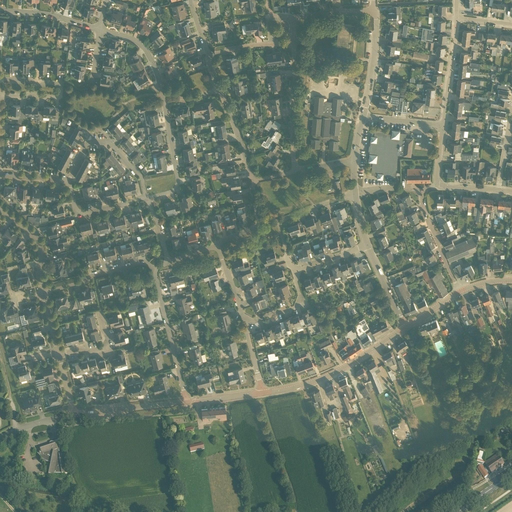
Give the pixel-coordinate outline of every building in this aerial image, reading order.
[(72,10),(74,2),(71,1),(71,0),(62,0),(62,2),(63,2),(62,6),(68,8),(68,9),(72,10)] [(246,11),(255,10),(254,2),(255,2),(254,0),(241,0),(242,3),(245,3),(245,7),(243,7),(244,12),(246,11)] [(216,16),(214,2),(204,3),(205,8),(206,8),(207,17),(216,16)] [(94,12),(95,11),(92,10),(93,7),(82,4),(81,9),(83,11),(84,11),(83,14),(83,16),(87,17),(87,15),(92,17),(93,12),(94,12)] [(175,20),(185,17),(183,9),(184,9),(183,4),(172,7),(175,20)] [(439,8),(438,13),(445,14),(446,6),(439,5),(434,5),(433,8),(439,8)] [(160,6),(156,9),(159,14),(164,11),(160,6)] [(152,7),(145,9),(142,17),(144,18),(147,11),(149,10),(152,10),(152,7)] [(397,24),(397,14),(400,14),(400,7),(394,7),(394,13),(389,13),(389,20),(393,20),(393,24),(397,24)] [(119,24),(122,13),(118,12),(117,15),(113,14),(111,19),(110,19),(110,22),(110,23),(115,25),(116,23),(119,24)] [(134,26),(136,21),(130,20),(131,16),(125,15),(123,21),(127,22),(125,27),(132,29),(134,26)] [(439,21),(439,17),(437,17),(433,17),(432,17),(432,21),(432,23),(434,23),(434,29),(437,29),(445,29),(445,21),(439,21)] [(147,34),(151,27),(152,23),(148,21),(148,20),(143,18),(139,24),(142,26),(139,32),(141,33),(141,32),(147,34)] [(20,31),(21,22),(13,21),(13,28),(10,28),(9,28),(9,31),(9,35),(16,35),(16,31),(20,31)] [(262,34),(260,21),(253,22),(254,24),(245,25),(246,34),(255,33),(255,35),(262,34)] [(35,33),(36,24),(31,24),(31,23),(25,22),(24,31),(27,31),(27,33),(35,33)] [(181,37),(191,34),(188,24),(185,25),(184,22),(177,24),(178,29),(178,30),(180,36),(181,36),(181,37)] [(353,55),(355,28),(356,26),(351,26),(351,25),(339,24),(337,45),(336,45),(336,53),(353,55)] [(52,28),(49,28),(50,26),(42,25),(41,34),(49,35),(49,34),(51,35),(55,36),(56,28),(52,27),(52,28)] [(214,40),(222,39),(221,33),(225,32),(225,26),(214,27),(215,30),(213,30),(214,40)] [(67,38),(68,30),(64,29),(65,28),(62,28),(62,31),(58,30),(57,39),(63,40),(64,37),(67,38)] [(439,35),(435,34),(434,34),(434,31),(427,29),(426,36),(439,38),(438,42),(446,43),(447,35),(439,34),(439,35)] [(397,38),(398,31),(390,30),(389,34),(386,33),(386,37),(393,38),(393,42),(401,43),(402,39),(397,38)] [(160,46),(163,43),(162,42),(158,37),(161,35),(158,31),(150,37),(152,40),(151,42),(154,46),(153,47),(154,48),(159,45),(160,46)] [(490,48),(493,49),(497,49),(497,45),(497,44),(495,44),(496,34),(488,33),(487,40),(487,43),(491,44),(490,48)] [(81,37),(77,37),(76,40),(78,40),(77,43),(75,43),(75,47),(86,48),(87,43),(89,44),(90,38),(81,37)] [(469,42),(470,38),(463,37),(462,45),(472,46),(473,46),(474,43),(469,42)] [(191,42),(189,39),(181,42),(185,52),(189,50),(190,53),(194,52),(193,49),(196,48),(194,41),(191,42)] [(121,44),(118,44),(119,40),(112,40),(112,44),(109,44),(109,50),(114,50),(117,51),(118,48),(121,48),(121,44)] [(400,51),(401,43),(393,42),(392,45),(388,45),(387,53),(394,54),(394,50),(400,51)] [(437,47),(433,47),(434,43),(429,42),(426,42),(425,49),(428,50),(433,50),(432,54),(444,55),(445,48),(437,47)] [(173,57),(169,47),(163,50),(162,48),(164,53),(158,56),(159,57),(160,57),(163,62),(173,57)] [(84,55),(85,50),(78,49),(78,54),(77,54),(77,60),(86,62),(87,55),(84,55)] [(477,55),(478,52),(471,51),(471,54),(468,54),(468,53),(461,53),(460,60),(467,61),(467,57),(475,58),(476,55),(477,55)] [(281,61),(280,52),(275,53),(275,54),(266,55),(268,63),(277,62),(277,66),(284,65),(284,61),(281,61)] [(429,55),(414,52),(414,53),(411,53),(410,56),(413,56),(413,58),(427,61),(429,55)] [(136,71),(144,66),(139,59),(140,58),(137,53),(130,57),(133,62),(132,63),(136,71)] [(50,66),(50,56),(47,55),(47,59),(45,59),(44,63),(40,62),(39,72),(46,72),(47,66),(50,66)] [(194,58),(193,55),(187,57),(189,62),(193,61),(196,70),(200,68),(199,64),(202,62),(199,56),(194,58)] [(18,69),(18,60),(12,59),(12,58),(6,57),(5,66),(6,66),(6,70),(14,71),(14,69),(18,69)] [(33,66),(33,60),(27,59),(27,58),(22,57),(22,62),(23,62),(23,66),(22,69),(22,71),(29,71),(29,67),(33,68),(33,66)] [(113,58),(106,57),(105,62),(103,61),(102,67),(105,67),(104,71),(113,72),(114,68),(111,67),(112,62),(113,58)] [(227,73),(236,72),(235,65),(238,65),(237,58),(226,60),(227,67),(226,68),(227,73)] [(436,64),(431,63),(430,67),(435,68),(443,69),(444,61),(436,60),(436,64)] [(64,74),(65,64),(61,64),(61,63),(54,63),(53,73),(60,73),(60,74),(64,74)] [(392,73),(393,65),(386,63),(385,71),(392,73)] [(167,79),(174,76),(172,71),(174,70),(172,64),(166,66),(168,69),(164,71),(167,79)] [(85,72),(86,67),(76,66),(76,69),(75,69),(75,70),(72,69),(71,76),(74,76),(74,77),(83,78),(84,71),(85,72)] [(441,83),(442,75),(435,74),(436,70),(430,69),(427,68),(426,73),(427,74),(427,77),(433,78),(432,82),(441,83)] [(142,88),(151,83),(147,76),(148,76),(145,71),(136,76),(138,80),(137,80),(142,88)] [(281,88),(280,79),(281,79),(281,74),(268,76),(269,83),(271,83),(273,90),(281,88)] [(109,80),(110,76),(104,75),(103,79),(101,79),(100,85),(109,86),(111,86),(113,85),(114,82),(112,81),(109,80)] [(480,84),(480,80),(473,79),(471,81),(458,80),(457,87),(464,88),(470,89),(470,85),(479,85),(480,85),(480,84)] [(247,87),(245,80),(232,82),(233,87),(235,87),(236,94),(244,93),(243,88),(247,87)] [(391,90),(392,82),(385,81),(384,89),(391,90)] [(423,95),(427,96),(434,97),(435,89),(431,88),(431,85),(422,84),(422,87),(424,88),(423,95)] [(506,90),(506,86),(501,85),(498,85),(497,89),(499,90),(498,95),(508,97),(509,91),(506,90)] [(469,96),(469,93),(464,92),(464,88),(457,87),(456,95),(466,96),(469,96)] [(434,104),(434,97),(427,96),(426,103),(424,103),(424,107),(425,107),(429,107),(429,104),(434,104)] [(333,103),(323,102),(323,98),(315,97),(314,113),(315,113),(314,118),(313,118),(312,134),(313,134),(312,139),(311,147),(319,148),(320,139),(323,139),(323,142),(327,142),(327,140),(330,140),(329,149),(337,149),(339,134),(340,122),(339,122),(340,115),(342,99),(333,98),(333,103)] [(272,114),(282,112),(280,103),(282,103),(281,98),(270,100),(272,114)] [(407,112),(409,102),(404,101),(404,98),(400,98),(399,106),(399,111),(407,112)] [(509,106),(510,100),(500,98),(499,104),(498,104),(498,105),(491,103),(490,107),(498,108),(502,109),(505,109),(506,105),(509,106)] [(242,117),(252,116),(251,108),(250,100),(244,101),(244,105),(241,105),(242,111),(241,112),(242,117)] [(470,107),(470,103),(456,101),(455,109),(462,109),(463,106),(470,107)] [(214,117),(213,108),(214,108),(213,102),(204,103),(204,104),(194,106),(195,113),(205,112),(205,118),(214,117)] [(386,110),(387,104),(379,102),(378,109),(386,110)] [(423,114),(423,109),(424,107),(424,103),(413,102),(412,113),(423,114)] [(19,118),(22,119),(22,112),(19,111),(20,106),(13,105),(13,106),(12,106),(11,112),(12,112),(12,114),(12,118),(19,119),(19,118)] [(31,116),(32,106),(28,106),(26,106),(26,112),(22,112),(22,119),(25,119),(25,115),(31,116)] [(40,120),(40,113),(37,113),(38,107),(35,107),(35,106),(32,106),(31,116),(37,116),(37,119),(40,120)] [(49,117),(50,107),(46,107),(46,108),(44,107),(43,113),(40,113),(40,120),(43,120),(43,116),(49,117)] [(58,121),(58,114),(55,114),(55,108),(53,108),(53,107),(50,107),(49,117),(52,117),(52,121),(58,121)] [(150,114),(150,111),(151,110),(151,107),(144,108),(140,109),(140,112),(144,111),(145,120),(158,118),(157,113),(150,114)] [(190,115),(188,107),(183,108),(180,109),(180,107),(174,108),(175,118),(176,118),(177,125),(182,124),(181,116),(190,115)] [(466,118),(467,114),(462,113),(462,109),(455,109),(454,116),(466,118)] [(505,118),(506,112),(496,111),(495,116),(494,120),(501,122),(502,118),(505,118)] [(159,123),(158,118),(145,120),(145,121),(146,127),(150,126),(150,125),(159,123)] [(110,131),(113,135),(120,129),(116,125),(119,123),(117,121),(112,125),(114,127),(110,131)] [(221,124),(220,121),(213,122),(214,126),(215,132),(226,130),(225,124),(221,124)] [(281,125),(275,121),(273,123),(272,124),(268,122),(264,128),(271,132),(269,135),(269,136),(273,138),(274,137),(278,140),(281,135),(280,135),(281,134),(278,132),(278,131),(275,130),(276,129),(277,129),(278,129),(281,125)] [(465,127),(466,123),(453,122),(452,129),(460,130),(460,126),(465,127)] [(502,131),(504,125),(501,125),(494,123),(493,129),(492,129),(492,133),(499,134),(499,130),(502,131)] [(23,126),(22,126),(17,125),(16,125),(15,129),(9,128),(9,130),(10,130),(10,136),(18,137),(19,132),(22,132),(23,126)] [(74,129),(68,126),(66,128),(80,135),(82,130),(76,127),(74,129)] [(178,136),(192,134),(190,126),(183,127),(183,130),(178,131),(178,136)] [(65,130),(72,134),(71,136),(77,140),(80,135),(66,128),(65,130)] [(123,133),(120,129),(113,135),(117,139),(121,136),(123,138),(128,134),(126,131),(123,133)] [(464,138),(464,135),(459,135),(460,130),(452,129),(452,137),(464,138)] [(215,141),(223,140),(223,137),(227,136),(226,130),(215,132),(216,137),(216,141),(215,141)] [(406,138),(406,133),(400,133),(400,131),(392,130),(392,134),(384,133),(384,131),(375,130),(374,136),(371,136),(369,162),(373,162),(371,174),(377,175),(377,179),(395,181),(396,177),(398,155),(411,156),(413,138),(406,138)] [(130,136),(128,134),(123,138),(125,141),(121,144),(125,148),(131,143),(134,141),(133,140),(130,136)] [(194,141),(192,134),(178,136),(179,142),(187,141),(187,142),(188,145),(194,144),(194,143),(196,143),(196,141),(194,141)] [(77,140),(71,136),(69,138),(66,136),(64,139),(75,145),(77,140)] [(273,138),(269,136),(266,142),(264,145),(271,150),(275,152),(276,151),(279,145),(276,144),(279,140),(278,140),(274,137),(273,138)] [(500,144),(501,138),(492,136),(490,141),(489,146),(496,147),(497,143),(500,144)] [(224,144),(223,140),(215,141),(216,147),(220,146),(221,151),(229,150),(228,143),(224,144)] [(135,147),(131,143),(125,148),(128,153),(132,149),(134,151),(139,147),(137,145),(135,147)] [(450,151),(455,152),(461,152),(462,148),(462,145),(451,143),(450,151)] [(184,155),(193,153),(192,148),(195,147),(194,144),(188,145),(188,149),(183,149),(184,155)] [(59,150),(61,151),(72,156),(74,151),(67,148),(66,150),(61,147),(59,150)] [(18,162),(19,153),(16,153),(16,152),(12,152),(12,151),(12,150),(7,150),(6,150),(6,154),(7,154),(7,162),(15,163),(15,162),(18,162)] [(33,161),(34,153),(26,153),(27,151),(22,150),(21,162),(28,163),(28,164),(29,164),(29,161),(33,161)] [(218,162),(227,161),(226,157),(230,157),(229,150),(221,151),(215,152),(216,158),(218,158),(218,162)] [(275,152),(271,150),(267,156),(273,160),(271,163),(276,166),(280,159),(277,157),(279,153),(276,151),(275,152)] [(72,156),(61,151),(60,153),(64,155),(62,157),(69,161),(72,156)] [(462,160),(474,161),(477,161),(478,152),(473,152),(473,154),(462,154),(462,157),(462,160)] [(107,160),(104,163),(106,165),(115,157),(111,153),(105,158),(107,160)] [(142,158),(138,153),(131,159),(135,163),(139,160),(141,162),(146,158),(144,156),(142,158)] [(159,156),(159,153),(153,154),(153,157),(154,163),(166,161),(165,155),(159,156)] [(194,158),(193,153),(184,155),(185,160),(190,159),(191,162),(197,161),(196,158),(194,158)] [(48,164),(49,158),(44,157),(36,156),(36,161),(37,161),(36,165),(43,166),(44,163),(48,164)] [(55,159),(56,160),(67,166),(69,161),(62,157),(61,160),(53,156),(52,158),(55,159)] [(111,164),(112,166),(118,161),(115,157),(106,165),(108,167),(111,164)] [(94,168),(95,166),(91,164),(92,162),(85,158),(83,163),(93,169),(94,168)] [(67,166),(56,160),(55,163),(59,165),(57,167),(64,171),(67,166)] [(111,171),(113,173),(122,165),(118,161),(112,166),(114,168),(111,171)] [(156,171),(162,170),(162,167),(167,166),(166,161),(154,163),(156,171)] [(195,170),(195,168),(197,167),(196,161),(197,161),(191,162),(189,163),(190,166),(186,167),(187,174),(192,173),(193,175),(199,174),(199,169),(195,170)] [(92,171),(93,169),(83,163),(80,168),(87,172),(88,169),(91,171),(92,171)] [(227,166),(227,163),(220,164),(221,170),(226,169),(227,175),(235,173),(234,165),(227,166)] [(455,168),(455,163),(450,163),(450,169),(448,169),(448,176),(455,176),(455,174),(460,174),(460,169),(454,169),(454,168),(455,168)] [(113,173),(114,175),(118,172),(120,174),(125,169),(122,165),(113,173)] [(476,174),(476,169),(476,168),(471,167),(463,166),(462,177),(467,177),(467,176),(470,177),(470,174),(476,174)] [(487,171),(486,178),(493,179),(493,176),(495,176),(496,167),(487,166),(487,171)] [(88,178),(89,176),(86,174),(87,172),(80,168),(78,173),(88,178)] [(407,182),(430,182),(430,174),(422,173),(422,168),(407,168),(407,182)] [(91,179),(88,178),(78,173),(75,178),(82,181),(83,179),(89,182),(91,179)] [(232,180),(232,177),(222,178),(223,184),(231,183),(231,188),(240,187),(239,179),(232,180)] [(201,182),(201,178),(191,178),(191,183),(192,183),(192,189),(197,189),(197,192),(201,191),(201,182)] [(125,196),(131,194),(128,180),(125,181),(126,185),(123,186),(125,196)] [(132,184),(131,180),(128,180),(131,194),(137,193),(135,183),(132,184)] [(114,188),(113,183),(110,184),(113,199),(119,197),(117,187),(114,188)] [(109,189),(105,190),(107,200),(113,199),(110,184),(107,185),(109,189)] [(14,194),(14,187),(5,186),(4,191),(3,191),(3,196),(4,196),(13,197),(13,200),(13,203),(16,203),(16,200),(17,194),(14,194)] [(30,198),(30,189),(27,189),(27,188),(20,188),(20,197),(24,197),(24,198),(26,198),(30,198)] [(42,203),(43,193),(39,193),(40,189),(33,189),(32,199),(36,199),(35,202),(42,203)] [(50,190),(47,189),(47,190),(46,190),(45,198),(54,199),(54,200),(58,200),(58,193),(53,192),(53,190),(50,190)] [(85,200),(95,198),(94,194),(98,193),(98,191),(83,194),(85,200)] [(234,202),(242,201),(242,197),(241,193),(235,194),(235,191),(230,191),(227,192),(228,198),(233,197),(234,202)] [(390,201),(387,194),(380,198),(378,199),(374,200),(376,203),(369,206),(372,213),(374,212),(376,216),(385,212),(384,210),(381,211),(380,209),(379,209),(377,207),(390,201)] [(182,211),(190,209),(189,205),(192,204),(190,195),(182,197),(184,204),(180,205),(182,211)] [(400,207),(402,211),(403,213),(410,211),(408,204),(412,202),(410,195),(402,198),(404,202),(399,203),(400,207)] [(446,206),(447,199),(443,199),(444,195),(438,195),(437,200),(436,203),(437,203),(437,204),(443,204),(443,206),(446,206)] [(456,200),(456,196),(450,196),(450,199),(447,199),(446,206),(450,206),(450,205),(456,205),(456,207),(459,207),(460,200),(456,200)] [(486,211),(487,199),(481,198),(480,205),(481,205),(480,208),(478,208),(476,220),(476,222),(479,222),(480,211),(486,211)] [(494,219),(496,205),(493,205),(493,200),(487,199),(486,211),(491,212),(490,217),(494,218),(494,219)] [(504,215),(505,201),(499,200),(498,206),(496,205),(494,219),(498,219),(499,215),(503,216),(503,215),(504,215)] [(62,206),(61,203),(53,205),(54,209),(53,209),(55,216),(65,213),(63,206),(62,206)] [(170,204),(170,203),(164,204),(167,212),(173,211),(174,215),(180,213),(178,207),(175,208),(173,203),(170,204)] [(246,212),(245,208),(244,204),(237,206),(238,210),(242,209),(243,212),(238,214),(240,223),(247,221),(244,212),(246,212)] [(337,224),(343,222),(342,217),(347,216),(344,208),(337,210),(338,216),(335,217),(337,224)] [(332,218),(330,212),(321,215),(324,225),(331,222),(333,227),(334,230),(339,228),(337,224),(335,217),(332,218)] [(374,228),(385,224),(382,218),(384,217),(382,213),(385,212),(376,216),(377,219),(371,221),(374,228)] [(419,220),(416,212),(406,216),(407,221),(411,219),(412,223),(419,220)] [(138,226),(138,223),(135,213),(130,215),(131,220),(128,220),(130,227),(133,226),(133,228),(138,226)] [(227,228),(234,226),(233,221),(236,220),(234,213),(229,215),(224,216),(225,219),(227,228)] [(406,220),(403,213),(397,216),(400,223),(406,220)] [(215,231),(221,229),(220,222),(223,221),(221,214),(215,215),(217,220),(212,222),(215,231)] [(125,221),(124,216),(119,218),(122,231),(130,229),(130,227),(128,220),(125,221)] [(443,218),(442,216),(436,218),(437,221),(438,221),(440,224),(438,224),(441,230),(452,225),(450,220),(447,222),(445,218),(443,218)] [(28,217),(28,221),(33,225),(35,224),(36,220),(32,217),(28,217)] [(119,218),(113,219),(114,224),(112,224),(113,231),(114,233),(115,236),(118,235),(117,232),(122,231),(119,218)] [(322,230),(319,221),(319,220),(315,222),(313,218),(305,221),(308,229),(312,228),(314,233),(322,230)] [(109,225),(107,221),(102,222),(105,232),(110,230),(110,231),(113,231),(112,224),(109,225)] [(95,229),(96,233),(97,235),(100,234),(99,233),(105,232),(102,222),(97,223),(98,228),(95,229)] [(88,235),(87,234),(93,232),(90,223),(79,226),(82,235),(87,234),(88,235)] [(300,228),(298,223),(289,227),(291,234),(297,232),(299,236),(306,234),(303,227),(300,228)] [(58,236),(62,235),(63,233),(62,229),(57,230),(56,225),(48,227),(49,232),(48,232),(49,234),(48,235),(48,236),(49,236),(49,237),(58,235),(58,236)] [(176,233),(174,225),(167,227),(169,235),(174,233),(175,236),(184,234),(182,227),(179,228),(180,231),(176,233)] [(213,233),(211,225),(204,227),(205,230),(201,231),(200,227),(199,227),(200,231),(201,231),(203,239),(210,237),(210,234),(213,233)] [(447,237),(456,233),(454,230),(452,225),(441,230),(443,235),(446,234),(447,237)] [(353,234),(351,230),(350,226),(342,228),(345,237),(348,246),(356,243),(353,234)] [(386,232),(385,227),(376,231),(377,235),(379,235),(380,237),(377,238),(378,241),(380,240),(382,246),(388,244),(385,236),(386,235),(385,232),(386,232)] [(190,243),(197,241),(196,236),(199,235),(197,228),(192,230),(193,234),(187,235),(190,243)] [(4,242),(9,245),(11,242),(12,243),(17,236),(14,234),(11,231),(7,229),(2,236),(6,238),(4,242)] [(435,247),(427,230),(421,232),(421,233),(417,235),(420,242),(424,240),(429,250),(435,247)] [(173,248),(180,246),(179,242),(185,240),(184,234),(175,236),(175,239),(172,240),(173,248)] [(453,241),(458,239),(456,236),(456,235),(447,239),(448,241),(444,243),(446,249),(448,248),(449,251),(456,248),(453,241)] [(333,238),(333,239),(334,241),(329,243),(332,251),(340,248),(338,243),(342,242),(339,236),(333,238)] [(19,261),(23,260),(28,259),(28,258),(30,258),(28,252),(27,253),(26,249),(24,250),(23,246),(21,244),(23,241),(19,238),(16,242),(14,245),(20,249),(20,250),(20,251),(17,252),(19,261)] [(67,242),(66,238),(60,239),(59,238),(53,240),(54,245),(52,246),(54,252),(57,251),(60,250),(64,249),(63,243),(67,242)] [(145,253),(143,243),(142,240),(134,242),(136,250),(138,249),(140,254),(145,253)] [(450,263),(450,262),(473,253),(472,252),(478,250),(476,240),(450,251),(445,253),(450,263)] [(317,256),(325,253),(324,248),(327,247),(327,246),(325,241),(319,243),(320,247),(314,249),(317,256)] [(129,257),(134,256),(133,251),(136,250),(134,242),(131,243),(125,244),(126,247),(129,257)] [(310,258),(308,252),(312,251),(309,244),(304,245),(302,246),(303,248),(298,249),(299,252),(298,252),(301,260),(304,259),(304,260),(310,258)] [(121,249),(120,245),(117,246),(119,252),(122,252),(123,258),(129,257),(126,247),(121,249)] [(395,251),(393,245),(387,248),(388,252),(384,254),(387,261),(391,259),(394,258),(392,254),(397,252),(397,250),(395,251)] [(112,259),(117,258),(116,253),(119,252),(117,246),(114,247),(114,248),(109,250),(112,259)] [(104,251),(103,249),(100,250),(102,257),(105,256),(106,261),(112,259),(109,250),(104,251)] [(102,257),(100,250),(98,251),(98,253),(93,254),(95,263),(100,262),(99,257),(102,257)] [(266,266),(272,263),(271,260),(277,259),(275,252),(266,255),(267,259),(264,260),(266,266)] [(428,252),(427,253),(423,254),(422,255),(424,260),(427,259),(430,265),(436,262),(433,254),(429,256),(428,252)] [(87,256),(87,254),(84,255),(85,261),(88,260),(90,265),(95,263),(93,254),(87,256)] [(244,264),(242,259),(234,262),(237,269),(242,267),(243,271),(250,268),(248,262),(244,264)] [(487,263),(487,261),(487,259),(479,260),(480,264),(479,264),(480,272),(487,271),(487,267),(488,267),(487,263)] [(494,270),(502,269),(501,263),(503,263),(502,259),(499,259),(499,260),(496,260),(493,260),(493,264),(494,270)] [(358,263),(357,260),(351,262),(352,265),(354,270),(355,274),(361,272),(365,271),(362,262),(358,263)] [(63,269),(62,266),(63,265),(62,261),(53,263),(54,268),(55,268),(56,271),(54,271),(56,277),(63,275),(64,276),(68,275),(66,271),(65,269),(63,269)] [(28,276),(26,268),(27,268),(26,263),(19,265),(20,269),(23,269),(25,276),(16,279),(19,287),(23,286),(26,285),(30,284),(28,276)] [(348,266),(347,263),(342,265),(343,268),(345,273),(346,277),(351,275),(355,274),(354,270),(352,265),(348,266)] [(469,275),(465,268),(462,270),(460,265),(455,267),(458,272),(461,279),(469,275)] [(469,275),(475,273),(471,265),(465,268),(469,275)] [(339,270),(338,266),(332,268),(334,274),(335,277),(336,280),(342,278),(343,283),(347,282),(346,277),(345,273),(343,268),(339,270)] [(244,274),(239,276),(241,284),(250,280),(248,277),(253,276),(251,269),(254,268),(253,267),(250,268),(243,271),(244,274)] [(277,272),(276,268),(270,270),(272,277),(276,275),(277,280),(285,278),(283,270),(277,272)] [(217,280),(216,277),(218,276),(216,269),(202,273),(205,281),(209,279),(213,291),(221,288),(218,280),(217,280)] [(330,276),(329,272),(323,274),(325,277),(326,283),(332,281),(333,285),(337,283),(336,280),(335,277),(334,274),(330,276)] [(440,272),(431,277),(426,280),(428,284),(428,283),(430,287),(433,285),(440,298),(448,293),(441,280),(444,279),(440,272)] [(0,296),(2,296),(2,294),(9,293),(6,282),(10,281),(8,274),(1,275),(3,284),(0,284),(0,296)] [(171,294),(178,292),(176,285),(184,283),(184,282),(182,274),(169,277),(171,285),(169,286),(171,294)] [(321,279),(320,275),(314,277),(315,281),(317,286),(322,284),(323,288),(328,286),(326,283),(325,277),(321,279)] [(318,290),(317,286),(315,281),(311,282),(310,279),(304,280),(307,289),(313,287),(314,291),(316,290),(318,290)] [(364,284),(363,280),(359,282),(355,284),(359,291),(364,288),(366,291),(373,287),(370,281),(364,284)] [(250,296),(257,293),(261,292),(257,281),(249,284),(250,287),(247,288),(250,296)] [(404,282),(395,286),(402,300),(411,296),(404,282)] [(109,297),(107,292),(113,290),(112,284),(101,287),(102,288),(101,289),(102,293),(103,293),(104,298),(109,297)] [(143,289),(142,284),(131,286),(132,291),(128,292),(130,299),(136,297),(135,295),(141,294),(142,298),(147,296),(144,288),(143,289)] [(278,302),(287,299),(286,296),(290,295),(288,289),(289,289),(287,285),(279,287),(281,294),(276,295),(278,302)] [(86,292),(86,291),(82,292),(82,293),(78,294),(79,297),(76,298),(79,309),(83,308),(82,303),(88,301),(88,300),(92,299),(93,303),(92,300),(96,299),(94,291),(90,292),(90,291),(86,292)] [(501,298),(499,291),(492,294),(495,301),(498,300),(500,305),(501,304),(503,308),(507,307),(503,297),(501,298)] [(269,297),(267,293),(262,295),(256,297),(257,300),(252,302),(254,310),(266,306),(264,301),(263,299),(269,297)] [(417,300),(421,309),(428,306),(424,297),(423,293),(420,294),(419,297),(420,299),(417,300)] [(369,298),(373,305),(379,301),(376,295),(369,298)] [(491,302),(488,295),(482,298),(487,310),(485,310),(488,317),(489,316),(493,315),(488,303),(491,302)] [(68,302),(67,296),(63,297),(59,298),(55,299),(56,301),(55,301),(55,303),(56,303),(58,308),(69,305),(71,305),(72,309),(78,307),(76,300),(70,301),(68,302)] [(192,302),(191,296),(187,297),(176,300),(177,304),(178,304),(180,313),(190,310),(188,303),(192,302)] [(417,311),(412,299),(409,297),(411,296),(402,300),(404,304),(404,303),(410,314),(417,311)] [(474,308),(478,306),(480,305),(478,299),(471,301),(474,308)] [(150,311),(148,306),(144,307),(143,302),(126,306),(128,313),(138,310),(139,315),(141,314),(142,323),(150,321),(148,311),(150,311)] [(345,307),(344,305),(341,305),(340,305),(341,306),(337,307),(338,314),(341,313),(341,311),(342,311),(341,308),(345,307)] [(468,311),(466,305),(464,306),(464,305),(459,307),(462,314),(460,315),(463,320),(468,318),(469,319),(469,321),(470,321),(470,319),(474,317),(471,310),(468,311)] [(22,325),(28,323),(27,319),(38,316),(36,306),(23,309),(25,314),(20,315),(22,325)] [(8,310),(8,308),(0,310),(0,311),(0,312),(0,314),(1,315),(1,317),(2,320),(10,318),(10,317),(13,316),(15,321),(20,320),(18,313),(15,313),(13,308),(8,310)] [(453,313),(452,311),(447,314),(450,321),(451,320),(453,324),(455,330),(457,333),(463,331),(457,316),(459,315),(457,311),(453,313)] [(309,315),(308,312),(302,314),(304,317),(307,326),(312,324),(317,323),(313,314),(309,315)] [(118,319),(117,314),(113,316),(113,317),(109,318),(111,325),(115,324),(116,327),(124,325),(122,318),(118,319)] [(231,330),(229,321),(230,321),(228,314),(218,317),(219,324),(221,323),(223,331),(226,330),(227,330),(231,330)] [(300,319),(299,315),(293,317),(294,321),(296,326),(298,330),(307,326),(304,317),(300,319)] [(484,328),(483,325),(484,325),(480,317),(475,319),(479,327),(480,329),(484,328)] [(291,322),(289,319),(284,321),(286,327),(287,329),(292,327),(294,331),(294,333),(298,332),(298,330),(296,326),(294,321),(291,322)] [(367,345),(369,343),(368,343),(372,340),(368,335),(372,332),(369,328),(364,319),(359,322),(361,326),(360,327),(362,330),(358,333),(361,339),(365,345),(366,344),(367,345)] [(182,321),(182,324),(184,331),(186,330),(188,339),(190,338),(192,343),(197,341),(200,340),(199,336),(196,336),(192,322),(189,323),(188,320),(182,321)] [(430,333),(441,328),(437,320),(419,327),(422,333),(429,331),(430,333)] [(382,332),(389,329),(386,322),(379,325),(382,332)] [(286,327),(282,328),(281,325),(275,327),(276,330),(280,339),(285,337),(289,336),(287,329),(286,327)] [(374,336),(382,332),(379,325),(371,329),(374,336)] [(40,334),(40,332),(41,331),(40,327),(33,329),(34,333),(36,333),(37,339),(32,340),(34,348),(38,347),(39,348),(42,347),(42,346),(46,345),(44,337),(42,338),(41,334),(40,334)] [(273,332),(271,328),(266,330),(267,334),(269,339),(270,343),(276,341),(280,339),(276,330),(273,332)] [(157,344),(155,336),(156,336),(154,329),(144,331),(145,338),(147,338),(149,346),(153,345),(157,344)] [(123,335),(122,332),(114,334),(116,339),(114,339),(116,344),(119,344),(119,345),(126,343),(124,335),(123,335)] [(263,335),(262,332),(256,334),(259,342),(265,340),(266,344),(270,343),(269,339),(267,334),(263,335)] [(356,346),(350,337),(350,338),(346,340),(349,345),(352,348),(353,347),(357,354),(364,350),(359,343),(356,346)] [(326,348),(332,345),(331,343),(329,339),(319,344),(324,354),(321,355),(321,356),(319,357),(321,361),(323,360),(325,363),(331,360),(329,357),(330,356),(326,348)] [(402,355),(410,350),(405,341),(398,346),(399,348),(397,349),(398,353),(400,351),(402,355)] [(230,357),(237,356),(235,348),(237,348),(235,342),(226,344),(230,357)] [(481,344),(474,347),(476,353),(479,352),(480,353),(483,351),(482,349),(483,349),(481,344)] [(26,353),(24,345),(19,346),(11,348),(14,360),(20,359),(19,357),(22,356),(21,354),(26,353)] [(348,350),(347,349),(349,348),(347,345),(344,347),(351,358),(357,354),(353,347),(352,348),(348,350)] [(129,354),(135,352),(134,346),(127,347),(129,354)] [(345,362),(351,358),(344,347),(342,348),(342,349),(339,351),(341,355),(345,362)] [(201,355),(199,348),(189,350),(191,359),(193,358),(195,364),(202,362),(206,361),(204,355),(201,355)] [(155,369),(162,367),(160,360),(162,359),(160,353),(159,353),(158,350),(150,352),(155,369)] [(394,357),(391,352),(387,354),(387,353),(383,355),(387,362),(388,361),(390,366),(397,363),(394,357)] [(124,357),(123,353),(118,354),(119,358),(118,359),(113,360),(115,368),(127,365),(125,357),(124,357)] [(309,361),(307,357),(306,353),(301,355),(307,371),(314,368),(312,361),(309,361)] [(299,373),(307,371),(301,355),(296,357),(299,365),(296,366),(299,373)] [(101,369),(100,366),(99,363),(96,363),(95,358),(90,360),(91,365),(92,369),(97,367),(98,369),(101,369)] [(88,372),(90,371),(92,371),(92,369),(91,365),(88,366),(87,360),(81,362),(82,366),(83,371),(84,371),(87,370),(87,371),(88,372)] [(106,365),(105,360),(99,361),(99,363),(100,366),(101,369),(101,370),(107,369),(107,371),(110,370),(109,364),(106,365)] [(291,374),(289,361),(284,362),(284,365),(271,367),(272,375),(278,374),(279,377),(291,374)] [(375,361),(368,365),(372,370),(370,371),(369,372),(374,387),(380,385),(376,373),(381,370),(379,367),(375,361)] [(79,367),(78,363),(72,364),(74,372),(75,376),(84,373),(84,371),(83,371),(82,366),(79,367)] [(27,372),(25,366),(18,368),(19,374),(20,381),(30,379),(31,382),(36,381),(35,380),(34,375),(31,376),(30,372),(27,372)] [(54,379),(53,375),(54,375),(52,367),(43,369),(45,377),(46,381),(54,379)] [(368,378),(366,373),(363,368),(357,372),(360,377),(363,375),(365,379),(364,380),(365,385),(366,384),(368,389),(374,387),(370,378),(368,378)] [(239,382),(245,381),(242,369),(234,371),(234,375),(229,376),(230,380),(229,380),(230,383),(239,381),(239,382)] [(206,386),(210,385),(209,381),(213,380),(211,374),(205,376),(205,377),(196,379),(198,387),(206,385),(206,386)] [(163,393),(170,391),(166,376),(159,377),(161,385),(154,387),(155,394),(162,392),(163,393)] [(36,381),(36,383),(37,387),(46,385),(45,381),(46,381),(45,377),(35,380),(36,381)] [(353,395),(346,378),(339,381),(342,388),(344,387),(349,400),(352,401),(357,399),(355,394),(353,395)] [(139,395),(147,393),(144,382),(128,386),(131,396),(138,394),(139,395)] [(50,391),(53,390),(56,389),(55,383),(48,385),(50,391)] [(108,398),(123,395),(120,384),(106,388),(108,398)] [(331,400),(334,398),(331,392),(336,390),(332,384),(325,387),(331,400)] [(89,390),(88,386),(80,388),(81,392),(79,393),(80,397),(82,397),(83,401),(85,400),(87,401),(88,401),(88,400),(91,399),(90,396),(90,395),(91,395),(90,390),(89,390)] [(364,398),(370,394),(365,387),(360,391),(364,398)] [(56,389),(53,390),(55,396),(49,397),(51,405),(60,403),(59,403),(58,401),(60,401),(59,395),(58,395),(56,389)] [(324,405),(319,391),(315,392),(315,391),(310,392),(316,408),(324,405)] [(41,405),(39,396),(35,398),(34,397),(22,400),(25,411),(30,410),(30,411),(37,409),(37,406),(41,405)] [(342,399),(346,408),(345,409),(347,415),(353,412),(351,407),(350,408),(346,398),(342,399)] [(203,422),(209,421),(208,418),(226,416),(225,407),(201,409),(203,422)] [(334,419),(339,418),(340,417),(337,408),(333,409),(333,410),(332,411),(334,419)] [(410,442),(415,454),(421,452),(417,440),(410,442)] [(59,451),(60,448),(61,442),(60,441),(50,442),(51,446),(40,450),(41,455),(39,456),(41,458),(41,459),(42,460),(45,461),(48,462),(50,463),(48,474),(53,475),(54,473),(60,473),(67,473),(64,454),(58,454),(59,451)] [(191,452),(204,449),(203,443),(189,446),(191,452)] [(477,468),(478,469),(482,466),(485,463),(483,460),(485,453),(480,451),(476,465),(478,468),(477,468)] [(492,473),(504,464),(499,457),(487,466),(492,473)] [(489,475),(482,466),(478,469),(484,478),(489,475)]
